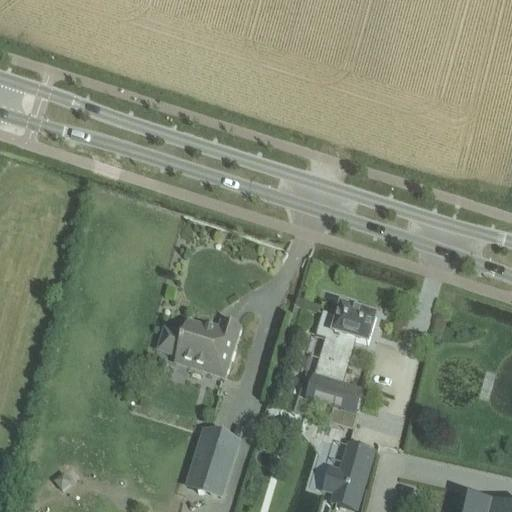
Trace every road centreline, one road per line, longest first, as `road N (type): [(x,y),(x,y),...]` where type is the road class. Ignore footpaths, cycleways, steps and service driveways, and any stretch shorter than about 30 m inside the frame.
road 1 (secondary): [(511,242),(0,77)]
road 2 (secondary): [(0,113),(511,276)]
